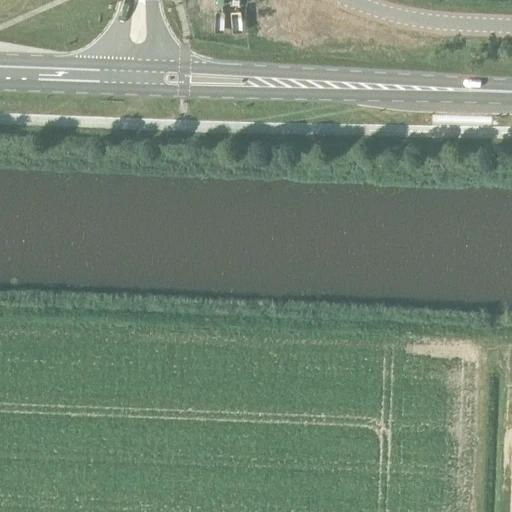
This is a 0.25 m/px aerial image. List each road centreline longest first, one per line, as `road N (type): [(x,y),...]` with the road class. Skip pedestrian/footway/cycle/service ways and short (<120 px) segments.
road 1 (primary): [(133,90),(434,97),(452,90)]
road 2 (primary): [(452,90),(435,81),(154,66)]
road 3 (unclassified): [(345,0),(415,21),(511,26)]
road 4 (primary): [(0,85),(133,90)]
